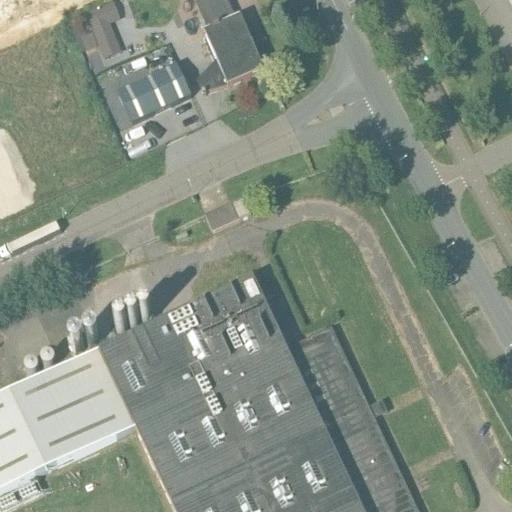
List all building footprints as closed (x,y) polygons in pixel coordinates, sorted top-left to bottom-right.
[(0,0),(0,32),(89,0),(0,0)] [(197,84),(202,95),(203,98),(206,97),(206,95),(228,89),(228,90),(263,74),(240,21),(235,23),(225,0),(192,0),(207,33),(204,35),(216,63),(197,84)] [(85,17),(91,31),(98,49),(101,56),(119,48),(116,41),(110,26),(120,22),(113,5),(103,9),(85,17)] [(98,49),(91,31),(81,35),(88,52),(98,49)] [(133,127),(191,100),(177,69),(118,97),(133,127)] [(251,218),(244,201),(205,218),(213,235),(251,218)] [(418,511),(381,420),(391,417),(386,405),(371,411),(338,332),(288,352),(268,303),(278,299),(271,282),(158,328),(157,324),(93,350),(94,351),(66,362),(72,377),(0,406),(0,501),(144,443),(171,511),(418,511)]
